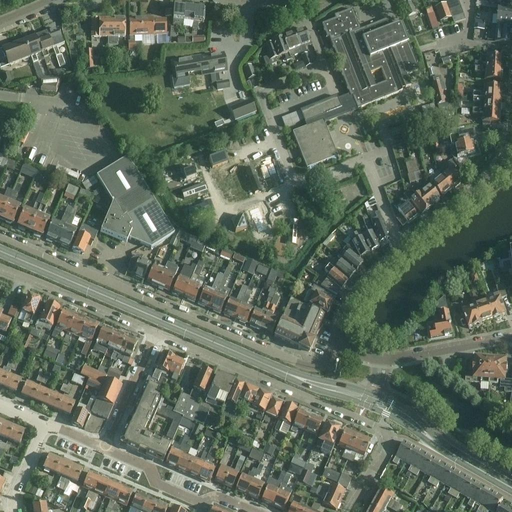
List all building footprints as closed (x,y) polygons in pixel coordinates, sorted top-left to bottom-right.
[(500,5),(499,10),(511,10),(511,0),(489,0),(489,4),(500,5)] [(410,3),(402,6),(408,18),(415,15),(410,3)] [(461,9),(458,3),(447,7),(449,13),(461,9)] [(446,4),(435,8),(440,22),(451,18),(449,13),(447,7),(446,4)] [(172,26),(182,27),(184,8),(173,7),(172,26)] [(191,30),(192,30),(194,9),(184,8),(182,27),(190,28),(189,28),(191,29),(191,30)] [(204,10),(194,9),(192,30),(194,30),(197,30),(198,23),(203,24),(204,10)] [(463,15),(461,9),(449,13),(451,18),(451,19),(463,15)] [(360,30),(352,10),(338,15),(334,16),(335,20),(321,25),(327,39),(328,38),(341,69),(339,70),(350,97),(338,102),(336,97),(299,112),(306,128),(292,133),(307,169),(337,157),(323,122),(356,108),(357,110),(402,92),(401,90),(410,87),(406,75),(418,71),(400,24),(392,27),(389,19),(360,30)] [(498,10),(496,27),(498,27),(511,27),(511,10),(499,10),(498,10)] [(426,16),(431,31),(432,31),(438,29),(433,14),(426,16)] [(463,15),(451,19),(453,24),(461,22),(465,21),(463,15)] [(124,38),(124,20),(91,19),(91,38),(107,38),(107,46),(117,46),(118,38),(124,38)] [(134,37),(136,37),(141,36),(140,19),(134,20),(134,21),(128,21),(129,37),(129,43),(127,43),(128,53),(135,52),(134,37)] [(146,19),(140,19),(141,36),(153,36),(153,35),(166,35),(166,20),(147,20),(146,19)] [(484,26),(474,25),(473,36),(483,37),(484,26)] [(511,44),(511,40),(511,27),(498,27),(497,43),(511,44)] [(57,30),(46,34),(52,50),(59,68),(64,66),(61,56),(59,57),(56,49),(63,46),(57,30)] [(304,30),(293,34),(305,68),(310,66),(303,47),(308,45),(309,47),(311,46),(309,39),(307,40),(304,30)] [(46,34),(35,38),(41,55),(43,60),(46,66),(50,65),(48,58),(46,53),(52,50),(46,34)] [(293,34),(282,38),(287,53),(289,58),(300,54),(293,34)] [(35,38),(24,42),(30,59),(32,65),(38,80),(43,79),(37,63),(43,60),(41,55),(35,38)] [(282,38),(274,41),(271,42),(272,43),(264,46),(268,57),(263,59),(266,67),(275,64),(274,59),(284,56),(286,62),(290,61),(287,53),(282,38)] [(8,67),(30,59),(24,42),(0,51),(0,69),(8,66),(8,67)] [(481,66),(482,64),(474,64),(474,68),(501,70),(502,58),(500,58),(500,51),(484,50),(484,57),(486,57),(485,66),(481,66)] [(172,77),(174,89),(189,87),(187,74),(201,72),(201,76),(210,74),(213,92),(229,89),(228,82),(216,84),(214,74),(226,72),(223,56),(199,60),(199,58),(173,62),(176,77),(172,77)] [(446,58),(441,60),(443,66),(450,65),(447,58),(446,58)] [(294,71),(305,68),(303,63),(293,67),(294,71)] [(244,69),(248,80),(255,77),(251,67),(244,69)] [(474,73),(474,74),(481,74),(481,72),(485,72),(485,81),(501,82),(501,70),(485,69),(481,69),(474,68),(474,73)] [(8,72),(1,75),(4,84),(12,81),(8,72)] [(43,79),(38,80),(40,91),(56,93),(62,77),(43,79)] [(441,121),(448,119),(443,101),(446,100),(444,91),(441,92),(439,84),(442,84),(440,77),(433,78),(434,81),(434,84),(431,85),(441,121)] [(480,96),(480,94),(473,93),(473,98),(484,99),(500,100),(500,88),(484,87),(484,96),(480,96)] [(473,98),(472,103),(476,104),(475,110),(483,111),(499,112),(500,100),(484,99),(473,98)] [(400,101),(377,109),(379,115),(402,107),(400,101)] [(250,102),(230,110),(234,121),(255,113),(250,102)] [(479,113),(483,114),(482,126),(489,127),(490,124),(498,124),(499,112),(483,111),(472,110),(472,115),(479,116),(479,113)] [(393,137),(402,135),(400,129),(391,131),(393,137)] [(471,141),(475,140),(473,132),(446,138),(448,147),(451,147),(455,146),(457,158),(475,154),(473,145),(472,145),(471,141)] [(223,154),(208,160),(212,169),(227,164),(223,154)] [(5,168),(9,159),(4,157),(0,165),(0,167),(4,170),(5,168)] [(9,159),(5,168),(13,171),(17,162),(9,159)] [(102,228),(102,229),(100,233),(123,243),(126,244),(128,240),(150,249),(174,235),(127,159),(96,177),(113,204),(102,228)] [(441,177),(451,190),(454,187),(455,188),(460,184),(459,183),(460,182),(452,171),(456,168),(450,161),(443,168),(444,168),(438,173),(441,177)] [(416,162),(405,164),(407,171),(417,168),(416,162)] [(37,171),(23,165),(19,173),(34,179),(37,171)] [(197,177),(194,171),(193,170),(190,171),(189,167),(180,170),(184,182),(197,177)] [(244,171),(254,194),(253,191),(260,189),(261,192),(261,191),(252,168),(244,171)] [(417,168),(407,171),(408,176),(407,176),(409,184),(415,182),(413,175),(419,173),(417,168)] [(90,172),(78,179),(82,185),(94,178),(90,172)] [(451,190),(441,177),(437,172),(428,179),(430,186),(432,184),(442,197),(451,190)] [(203,184),(181,192),(183,200),(206,192),(203,184)] [(68,185),(65,193),(74,198),(78,189),(68,185)] [(419,192),(419,193),(419,194),(431,208),(430,207),(439,200),(429,187),(423,192),(422,190),(419,192)] [(0,219),(0,220),(12,192),(7,191),(3,202),(0,200),(0,219)] [(16,194),(12,192),(0,220),(5,222),(5,224),(9,226),(11,224),(12,225),(19,209),(12,206),(16,194)] [(342,202),(352,197),(350,192),(340,197),(342,202)] [(431,208),(419,194),(414,198),(413,196),(411,198),(407,193),(403,196),(409,203),(411,201),(422,215),(431,208)] [(367,204),(364,207),(365,209),(369,208),(376,206),(375,203),(373,199),(367,204)] [(25,230),(29,232),(42,202),(37,200),(31,214),(24,211),(17,227),(18,227),(18,229),(24,232),(25,230)] [(48,202),(43,200),(42,202),(29,232),(34,234),(33,236),(40,239),(41,237),(42,237),(48,221),(41,218),(48,202)] [(391,201),(388,203),(395,219),(395,218),(402,227),(406,223),(407,225),(417,217),(403,200),(395,206),(391,201)] [(206,213),(206,215),(213,212),(210,203),(188,211),(191,218),(206,213)] [(266,230),(258,208),(250,211),(250,212),(249,212),(252,221),(253,221),(258,233),(266,230)] [(376,219),(370,221),(372,226),(379,243),(389,240),(379,213),(374,215),(376,219)] [(53,242),(57,244),(69,216),(64,214),(59,226),(52,223),(46,239),(45,241),(52,243),(53,242)] [(73,218),(69,216),(57,244),(62,246),(61,247),(68,250),(68,249),(69,249),(75,233),(68,230),(74,218),(73,218)] [(242,217),(230,222),(235,233),(247,229),(242,217)] [(366,218),(361,220),(367,234),(362,237),(369,253),(379,248),(371,234),(372,233),(366,218)] [(297,222),(289,221),(287,245),(295,246),(297,222)] [(82,226),(72,250),(73,251),(72,252),(78,254),(78,253),(83,255),(90,240),(93,241),(97,233),(82,226)] [(182,234),(176,232),(169,246),(175,248),(179,241),(182,234)] [(352,240),(350,241),(359,258),(369,253),(362,237),(359,232),(353,235),(356,240),(353,242),(352,240)] [(182,234),(179,241),(184,243),(187,236),(182,233),(182,234)] [(331,236),(322,246),(325,249),(334,238),(331,236)] [(349,252),(341,261),(355,273),(362,264),(358,260),(359,258),(350,241),(346,247),(350,251),(349,252)] [(130,266),(127,273),(132,275),(131,277),(138,280),(138,279),(143,281),(150,265),(141,261),(142,257),(141,257),(132,260),(129,266),(130,266)] [(247,261),(244,267),(254,271),(257,265),(247,261)] [(330,265),(329,266),(347,282),(355,273),(341,261),(337,266),(333,264),(332,266),(330,265)] [(156,287),(157,287),(164,272),(157,269),(159,264),(155,262),(146,283),(152,285),(151,286),(156,288),(156,287)] [(196,266),(183,298),(187,300),(187,301),(194,304),(202,284),(203,280),(199,278),(204,265),(198,262),(196,266)] [(164,272),(157,287),(158,288),(158,289),(163,291),(163,290),(169,292),(178,268),(167,264),(164,272)] [(178,279),(171,295),(178,297),(178,296),(183,298),(196,266),(192,264),(190,269),(182,266),(180,270),(177,278),(178,279)] [(324,272),(326,273),(329,276),(326,279),(320,287),(336,296),(336,295),(334,294),(338,289),(340,290),(347,282),(329,266),(328,266),(324,272)] [(270,271),(265,285),(271,287),(276,274),(270,271)] [(204,289),(197,306),(204,308),(204,307),(209,309),(215,294),(217,289),(219,284),(221,281),(222,279),(223,278),(219,276),(218,275),(211,292),(204,289)] [(219,315),(222,308),(226,298),(228,299),(231,291),(223,288),(226,280),(222,279),(221,281),(219,284),(217,289),(209,309),(213,311),(213,312),(219,315)] [(250,283),(246,292),(251,294),(254,285),(250,283)] [(506,316),(503,308),(501,300),(507,297),(503,285),(496,288),(498,294),(494,296),(496,302),(487,304),(493,321),(494,321),(495,323),(502,320),(501,319),(502,319),(502,318),(506,316)] [(246,292),(247,290),(242,288),(235,303),(229,301),(223,315),(224,315),(223,317),(229,319),(229,318),(234,320),(246,292)] [(326,314),(329,308),(332,304),(324,299),(326,295),(314,288),(311,293),(308,291),(302,301),(326,314)] [(267,294),(269,295),(274,297),(276,292),(269,289),(267,294)] [(246,324),(252,310),(245,308),(251,294),(246,292),(234,320),(239,322),(239,323),(244,325),(245,324),(246,324)] [(472,301),(478,299),(475,292),(469,294),(472,301)] [(33,316),(36,308),(39,301),(28,296),(18,321),(29,326),(33,327),(37,318),(33,316)] [(265,332),(264,334),(269,336),(270,334),(271,335),(277,321),(271,318),(279,299),(274,297),(270,306),(269,306),(265,316),(260,330),(265,332)] [(324,317),(307,308),(290,299),(274,337),(298,348),(298,349),(309,353),(314,342),(313,342),(316,335),(317,336),(322,327),(320,326),(324,317)] [(472,304),(474,309),(475,309),(481,325),(493,321),(487,304),(478,308),(476,302),(472,304)] [(59,309),(57,308),(47,304),(45,308),(42,317),(40,316),(37,322),(35,328),(42,331),(43,329),(49,332),(59,309)] [(255,328),(260,330),(265,316),(269,306),(265,304),(263,308),(261,314),(254,311),(248,325),(250,326),(249,328),(254,330),(255,328)] [(468,311),(467,308),(466,305),(461,307),(460,304),(454,306),(457,316),(463,314),(469,330),(481,325),(475,309),(474,309),(468,311)] [(436,332),(430,333),(431,339),(445,336),(445,337),(453,336),(448,313),(446,305),(439,307),(441,314),(440,314),(442,322),(434,324),(436,332)] [(10,308),(7,316),(14,318),(17,310),(10,308)] [(56,328),(54,332),(58,333),(58,334),(60,335),(62,331),(68,333),(75,316),(63,311),(56,328)] [(2,313),(0,312),(0,331),(5,334),(11,321),(1,316),(2,313)] [(71,335),(79,338),(86,321),(75,316),(68,333),(63,343),(67,345),(71,335)] [(86,321),(79,338),(86,341),(85,345),(90,347),(91,343),(98,326),(86,321)] [(93,351),(104,356),(114,333),(103,328),(93,351)] [(40,334),(32,330),(30,336),(38,339),(40,334)] [(115,361),(116,359),(125,338),(114,333),(104,356),(105,356),(107,350),(114,353),(111,359),(115,361)] [(137,343),(136,342),(125,338),(116,359),(122,362),(122,364),(127,366),(137,343)] [(90,347),(85,345),(80,355),(85,357),(90,347)] [(47,348),(43,357),(54,362),(58,353),(47,348)] [(162,372),(167,375),(174,359),(162,354),(151,380),(157,382),(162,372)] [(64,358),(58,356),(55,363),(60,366),(64,358)] [(184,363),(174,359),(167,375),(173,377),(169,386),(174,387),(184,363)] [(465,378),(465,383),(481,384),(489,385),(491,360),(476,359),(476,366),(474,365),(473,373),(475,373),(474,379),(470,379),(465,378)] [(511,394),(511,386),(511,381),(506,381),(504,381),(505,375),(507,375),(507,368),(505,368),(506,361),(491,360),(489,385),(498,386),(498,381),(501,382),(500,389),(505,389),(504,393),(511,394)] [(0,386),(3,388),(8,376),(13,364),(8,362),(6,368),(3,368),(1,373),(0,372),(0,386)] [(49,362),(45,372),(49,374),(51,374),(51,372),(54,367),(55,365),(49,362)] [(83,366),(80,375),(89,379),(93,381),(97,372),(83,366)] [(54,367),(51,372),(58,375),(60,369),(54,367)] [(118,382),(121,374),(110,370),(107,377),(118,382)] [(204,394),(212,375),(200,370),(192,389),(204,394)] [(97,372),(93,381),(103,385),(106,376),(97,372)] [(84,379),(74,375),(71,383),(81,387),(84,379)] [(21,381),(8,376),(3,388),(16,393),(21,381)] [(221,412),(233,383),(217,376),(204,405),(221,412)] [(89,379),(86,386),(93,389),(100,392),(103,385),(93,381),(89,379)] [(107,420),(122,387),(105,379),(103,385),(100,392),(91,413),(107,420)] [(21,396),(33,401),(38,389),(26,384),(21,396)] [(221,417),(228,420),(237,400),(242,387),(235,384),(221,417)] [(125,447),(126,448),(162,463),(179,425),(182,419),(183,417),(173,413),(160,407),(163,399),(158,397),(160,392),(145,385),(122,437),(122,438),(121,440),(121,441),(122,442),(122,443),(122,444),(123,445),(124,446),(125,447)] [(256,401),(259,394),(243,387),(242,387),(237,400),(228,420),(235,422),(239,412),(249,416),(251,413),(256,401)] [(33,401),(45,406),(50,394),(38,389),(33,401)] [(45,406),(57,411),(62,399),(50,394),(45,406)] [(270,399),(259,394),(256,401),(251,413),(257,416),(255,419),(261,422),(270,399)] [(176,405),(173,413),(183,417),(182,419),(192,424),(193,422),(199,408),(200,406),(188,401),(190,399),(181,395),(178,402),(176,405)] [(74,404),(62,399),(57,411),(69,416),(74,404)] [(276,421),(283,406),(272,401),(263,422),(268,425),(270,418),(276,421)] [(89,416),(94,404),(89,402),(87,408),(86,408),(84,413),(76,410),(70,425),(81,429),(87,415),(89,416)] [(285,406),(274,431),(279,433),(285,436),(289,426),(296,410),(295,410),(295,409),(290,407),(289,408),(285,406)] [(203,426),(209,412),(199,408),(193,422),(203,426)] [(297,429),(304,432),(311,417),(299,412),(291,432),(295,434),(297,429)] [(322,422),(311,417),(304,432),(311,435),(309,440),(314,442),(322,422)] [(182,419),(179,425),(186,428),(192,431),(193,430),(195,425),(192,424),(182,419)] [(0,428),(0,437),(8,440),(13,428),(2,423),(0,428)] [(326,425),(316,448),(321,451),(320,452),(330,456),(334,447),(332,446),(338,430),(338,428),(327,423),(327,425),(326,425)] [(25,433),(13,428),(8,440),(19,445),(25,433)] [(342,459),(347,461),(357,437),(344,432),(338,448),(345,451),(342,459)] [(370,442),(357,437),(347,461),(352,463),(356,455),(364,458),(370,442)] [(238,449),(240,444),(230,440),(228,445),(238,449)] [(400,461),(406,464),(414,449),(404,443),(396,458),(393,464),(397,466),(400,461)] [(165,465),(176,470),(186,447),(182,445),(179,450),(181,452),(180,454),(171,450),(165,465)] [(265,446),(262,453),(271,457),(274,450),(265,446)] [(176,470),(187,474),(193,460),(184,456),(186,453),(188,454),(190,448),(186,447),(176,470)] [(187,474),(198,479),(204,464),(211,449),(208,455),(203,453),(200,463),(193,460),(187,474)] [(217,452),(211,449),(204,464),(198,479),(209,484),(215,469),(210,467),(217,452)] [(413,475),(416,469),(424,455),(414,449),(406,464),(411,467),(408,472),(412,474),(413,475)] [(252,450),(248,458),(259,463),(263,455),(252,450)] [(426,475),(434,460),(424,455),(416,469),(413,475),(417,477),(420,472),(424,474),(426,475)] [(43,469),(54,474),(60,461),(49,456),(43,469)] [(214,482),(223,486),(229,471),(225,469),(230,458),(224,456),(221,462),(223,462),(214,482)] [(290,464),(304,470),(306,464),(293,458),(290,464)] [(432,486),(435,480),(444,466),(434,460),(426,475),(431,478),(428,484),(432,486)] [(60,461),(54,474),(61,477),(59,482),(63,484),(65,479),(71,466),(60,461)] [(234,473),(229,471),(223,486),(231,490),(240,470),(243,464),(238,462),(236,468),(234,473)] [(235,491),(246,496),(253,480),(259,465),(255,464),(249,479),(241,476),(235,491)] [(307,464),(304,470),(311,473),(314,467),(307,464)] [(264,467),(259,465),(253,480),(246,496),(257,501),(263,486),(257,483),(264,467)] [(65,479),(63,484),(67,486),(70,481),(77,484),(82,471),(71,466),(65,479)] [(289,466),(287,472),(293,474),(296,468),(289,466)] [(440,483),(445,486),(453,471),(444,466),(435,480),(432,486),(437,488),(440,483)] [(316,477),(302,471),(298,482),(311,488),(316,477)] [(452,497),(455,492),(463,477),(453,471),(445,486),(451,489),(448,495),(452,497)] [(88,473),(82,488),(89,491),(85,500),(89,502),(93,493),(99,478),(88,473)] [(261,502),(272,507),(285,475),(281,473),(276,485),(269,482),(267,487),(261,502)] [(333,474),(330,482),(335,484),(339,476),(333,474)] [(349,485),(351,479),(342,474),(337,486),(346,490),(348,484),(349,485)] [(285,475),(272,507),(283,511),(289,497),(291,492),(286,489),(291,477),(285,475)] [(465,497),(473,482),(463,477),(455,492),(452,497),(456,500),(459,494),(465,497)] [(89,502),(86,509),(90,510),(94,504),(98,495),(104,498),(110,483),(99,478),(93,493),(89,502)] [(471,508),(474,503),(483,488),(473,482),(465,497),(471,500),(467,506),(471,508)] [(110,483),(104,498),(109,500),(108,503),(109,503),(106,509),(111,511),(115,503),(121,488),(110,483)] [(318,487),(317,491),(326,495),(340,501),(344,491),(327,484),(325,490),(318,487)] [(30,485),(26,493),(35,496),(37,490),(38,489),(30,485)] [(132,492),(121,488),(115,503),(111,511),(112,511),(117,511),(119,507),(117,506),(118,504),(126,507),(132,492)] [(481,511),(484,508),(492,493),(483,488),(474,503),(481,506),(477,511),(481,511)] [(336,511),(340,501),(311,489),(310,493),(321,498),(321,499),(324,501),(322,505),(336,511)] [(382,489),(377,498),(393,507),(395,503),(391,501),(394,496),(382,489)] [(495,511),(503,499),(492,493),(484,508),(481,511),(488,511),(489,511),(491,511),(495,511)] [(130,508),(128,511),(140,511),(147,499),(136,494),(135,496),(130,508)] [(377,498),(372,507),(381,511),(385,511),(387,508),(391,511),(393,507),(377,498)] [(153,511),(157,503),(147,499),(140,511),(153,511)] [(86,509),(89,502),(85,500),(81,509),(85,511),(86,509)] [(165,511),(167,508),(157,503),(153,511),(165,511)]
